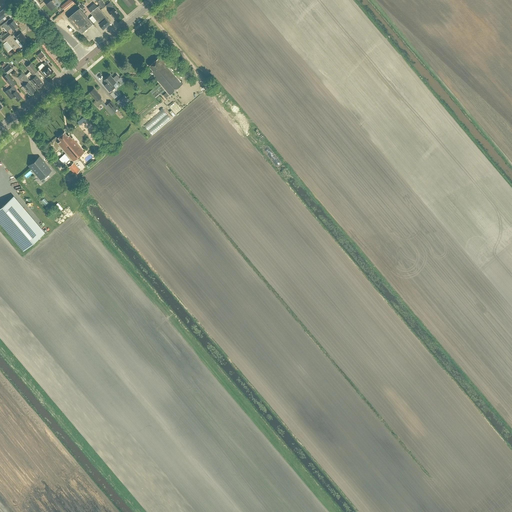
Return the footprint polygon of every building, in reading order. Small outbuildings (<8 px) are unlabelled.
[(53,0),(52,0),(51,1),(51,0),(46,4),(51,9),(55,6),(54,4),(56,2),(53,0)] [(72,0),(69,0),(62,6),(64,9),(74,2),(72,0)] [(105,6),(100,0),(99,0),(97,2),(103,8),(105,6)] [(109,12),(115,19),(120,15),(116,10),(117,10),(110,2),(106,5),(111,10),(109,12)] [(100,24),(99,24),(103,29),(109,23),(110,21),(98,6),(90,12),(93,15),(92,15),(100,24)] [(78,30),(82,33),(93,24),(90,20),(80,8),(68,18),(78,30)] [(3,26),(7,31),(12,27),(13,29),(18,26),(13,20),(10,18),(4,23),(5,24),(3,26)] [(0,37),(0,38),(3,42),(10,36),(7,32),(0,37)] [(26,39),(26,38),(21,32),(15,37),(17,38),(15,40),(18,45),(21,43),(23,46),(28,42),(26,39)] [(5,42),(1,46),(5,50),(9,47),(5,42)] [(46,57),(42,52),(37,56),(41,61),(46,57)] [(151,71),(154,75),(154,76),(169,95),(182,84),(160,57),(149,66),(153,71),(151,71)] [(30,80),(37,88),(42,84),(38,79),(39,79),(36,75),(34,73),(37,70),(31,62),(26,66),(32,73),(28,77),(31,80),(30,80)] [(53,71),(45,62),(43,64),(45,66),(41,70),(43,73),(43,72),(46,76),(49,73),(50,74),(50,73),(51,74),(52,73),(52,72),(53,71)] [(3,69),(7,74),(12,69),(8,65),(3,69)] [(2,77),(8,83),(12,79),(6,73),(2,77)] [(22,86),(30,94),(35,90),(28,81),(29,80),(24,74),(20,78),(24,84),(22,86)] [(107,83),(104,85),(106,87),(109,91),(114,87),(113,85),(116,82),(116,81),(120,78),(117,74),(113,78),(110,75),(104,79),(107,83)] [(13,85),(8,90),(7,89),(4,92),(10,99),(13,97),(17,102),(22,97),(16,90),(16,89),(13,85)] [(102,100),(100,98),(101,97),(94,88),(89,92),(97,101),(94,103),(97,107),(101,103),(100,102),(102,100)] [(107,104),(114,111),(117,108),(111,101),(107,104)] [(63,132),(57,138),(60,141),(57,143),(72,162),(83,152),(71,138),(71,139),(68,135),(67,136),(63,132)] [(36,159),(28,165),(36,174),(39,172),(43,177),(51,170),(44,162),(41,164),(36,159)] [(68,167),(74,174),(79,170),(73,162),(68,167)] [(10,198),(0,206),(0,223),(23,250),(41,235),(10,198)]
